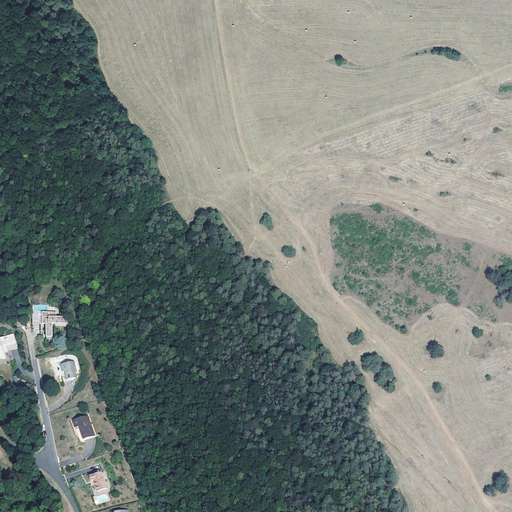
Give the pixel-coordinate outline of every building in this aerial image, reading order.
[(40,315),(40,324),(44,324),(44,338),(51,338),(51,324),(65,324),(65,317),(54,317),(54,312),(41,312),(40,315)] [(40,324),(40,315),(31,315),(31,324),(40,324)] [(0,355),(4,356),(3,351),(7,350),(6,347),(17,344),(15,334),(8,335),(8,338),(5,339),(5,336),(0,336),(0,355)] [(78,371),(75,360),(61,363),(63,374),(62,374),(63,380),(77,377),(76,371),(78,371)] [(82,427),(86,439),(97,436),(90,416),(75,421),(77,428),(82,427)] [(94,481),(98,493),(108,490),(103,473),(90,477),(92,482),(94,481)]
